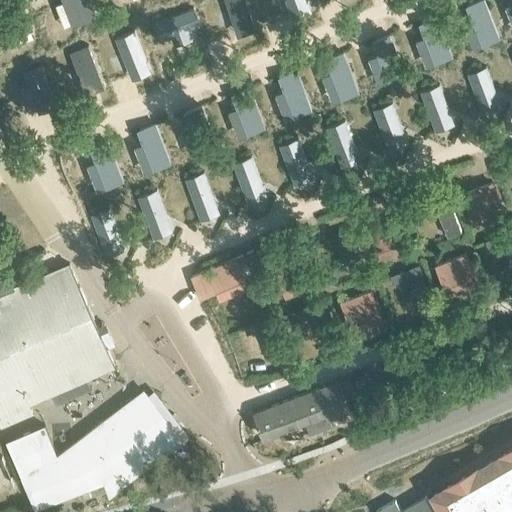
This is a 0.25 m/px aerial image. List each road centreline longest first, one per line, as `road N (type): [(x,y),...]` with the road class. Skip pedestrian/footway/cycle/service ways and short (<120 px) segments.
road 1 (unknown): [(154,304),(168,277),(194,259),(507,132)]
road 2 (tertiary): [(169,511),(282,486),(511,393)]
